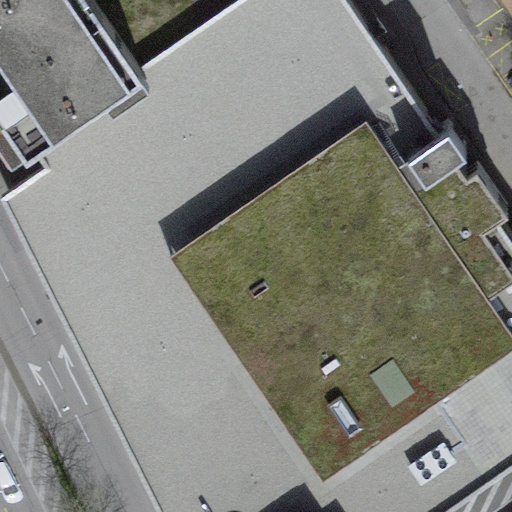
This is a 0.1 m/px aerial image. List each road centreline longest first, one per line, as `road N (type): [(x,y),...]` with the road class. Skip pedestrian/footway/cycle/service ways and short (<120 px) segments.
road 1 (primary): [(0,346),(80,511)]
road 2 (residential): [(511,143),(412,0)]
